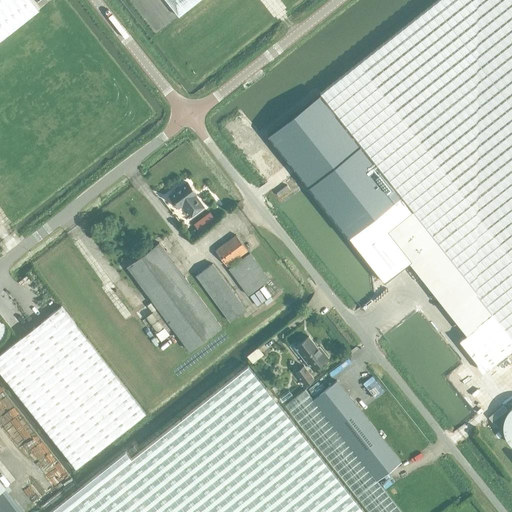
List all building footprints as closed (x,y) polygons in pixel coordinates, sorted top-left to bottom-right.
[(0,0),(0,39),(39,9),(31,0),(0,0)] [(165,0),(179,16),(199,0),(165,0)] [(511,0),(437,0),(320,93),(414,211),(494,312),(469,332),(459,340),(485,372),(511,350),(511,0)] [(323,169),(346,149),(336,137),(313,157),(323,169)] [(194,195),(196,194),(187,182),(181,187),(179,185),(177,185),(175,187),(174,189),(176,191),(169,196),(178,208),(183,204),(191,216),(203,207),(194,195)] [(287,185),(276,192),(279,196),(289,188),(287,185)] [(494,312),(414,211),(413,210),(387,230),(437,293),(438,293),(469,332),(494,312)] [(209,211),(193,223),(199,231),(215,219),(209,211)] [(226,266),(247,250),(235,235),(215,250),(226,266)] [(189,350),(221,327),(159,243),(127,266),(158,307),(172,327),(189,350)] [(269,279),(256,262),(249,253),(228,268),(248,295),(269,279)] [(229,321),(246,308),(212,263),(196,275),(229,321)] [(61,306),(0,353),(0,371),(76,468),(146,413),(61,306)] [(158,307),(153,311),(167,331),(172,327),(158,307)] [(312,370),(327,358),(321,351),(319,353),(316,350),(317,349),(307,336),(294,347),(312,370)] [(248,353),(253,360),(262,353),(257,346),(248,353)] [(125,451),(48,511),(364,511),(248,365),(131,458),(125,451)] [(305,385),(313,379),(303,366),(295,373),(305,385)] [(472,377),(466,382),(473,390),(481,383),(467,366),(459,373),(461,375),(466,370),(472,377)] [(312,399),(293,374),(273,390),(368,511),(402,511),(376,480),(401,460),(336,380),(312,399)] [(489,417),(493,421),(508,410),(504,405),(489,417)] [(0,511),(23,511),(5,488),(0,482),(0,511)]
